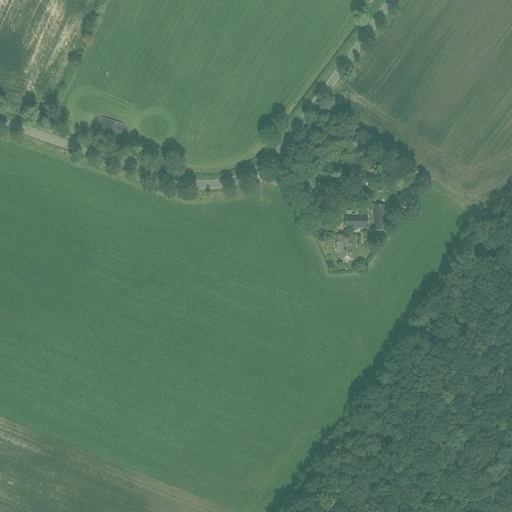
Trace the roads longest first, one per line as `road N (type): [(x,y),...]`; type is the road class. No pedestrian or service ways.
road 1 (unclassified): [(0,117),(189,183),(256,171),(387,0)]
road 2 (track): [(454,511),(453,499),(412,445),(511,356)]
